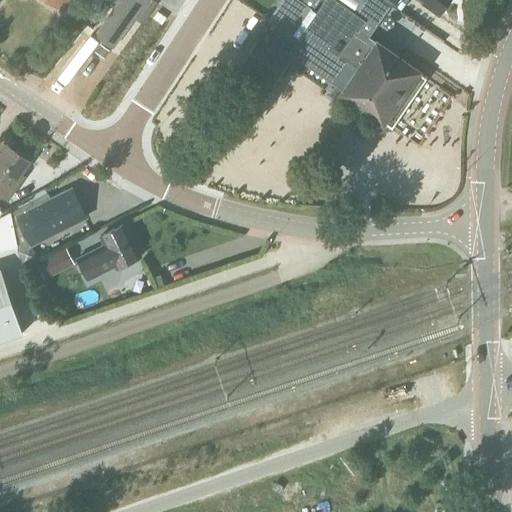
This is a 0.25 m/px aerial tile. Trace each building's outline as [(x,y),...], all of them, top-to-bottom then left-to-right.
[(46,0),(62,11),(69,0),(46,0)] [(146,0),(145,2),(142,0),(124,0),(99,35),(114,46),(138,14),(144,18),(155,2),(151,0),(146,0)] [(295,55),(336,85),(331,93),(340,100),(344,94),(382,122),(418,73),(359,31),(366,21),(337,0),(326,0),(299,38),(301,40),(292,53),(295,55)] [(385,0),(390,3),(391,0),(414,0),(440,18),(452,0),(385,0)] [(242,61),(275,84),(295,55),(292,53),(301,40),(299,38),(294,34),(293,36),(280,27),(274,37),(270,34),(267,39),(261,35),(242,61)] [(2,156),(1,155),(0,156),(0,194),(7,200),(20,184),(17,182),(31,163),(9,146),(2,156)] [(13,219),(19,249),(32,243),(33,245),(87,219),(73,190),(13,219)] [(0,216),(10,210),(10,209),(3,212),(0,206),(0,216)] [(18,245),(10,211),(10,210),(0,216),(0,248),(17,246),(17,245),(18,245)] [(118,271),(143,257),(126,225),(101,238),(105,246),(79,259),(91,281),(116,268),(118,271)] [(40,280),(75,262),(72,256),(69,250),(34,267),(40,280)] [(0,342),(23,335),(1,270),(0,270),(0,342)]
